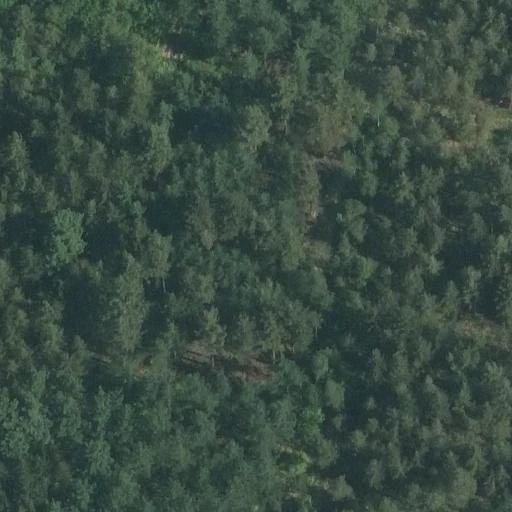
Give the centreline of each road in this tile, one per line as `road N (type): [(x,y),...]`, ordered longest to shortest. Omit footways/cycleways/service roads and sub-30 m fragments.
road 1 (track): [(64,511),(172,0)]
road 2 (track): [(511,129),(149,103)]
